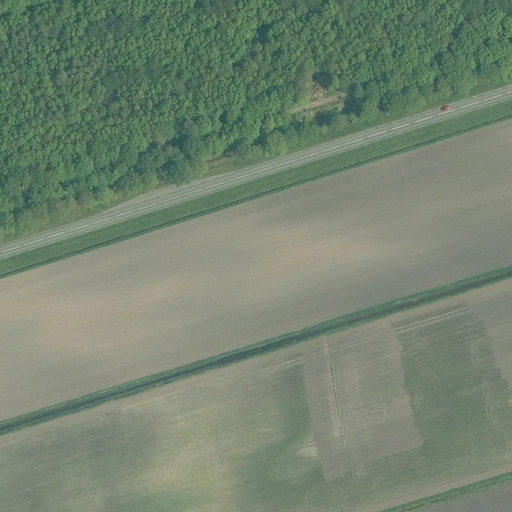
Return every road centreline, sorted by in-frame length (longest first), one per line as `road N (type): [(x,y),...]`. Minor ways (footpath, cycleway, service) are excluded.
road 1 (primary): [(0,254),(511,93)]
road 2 (track): [(0,204),(511,44)]
